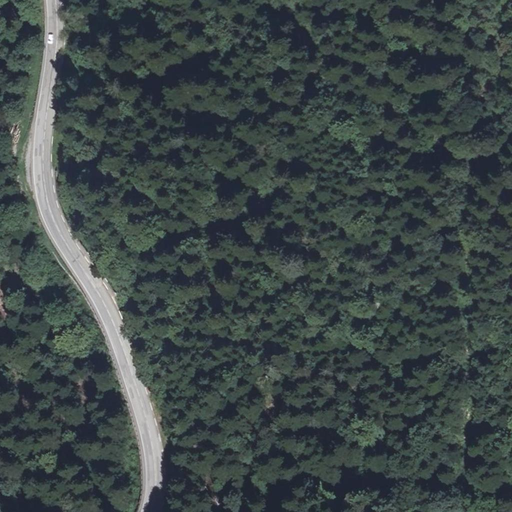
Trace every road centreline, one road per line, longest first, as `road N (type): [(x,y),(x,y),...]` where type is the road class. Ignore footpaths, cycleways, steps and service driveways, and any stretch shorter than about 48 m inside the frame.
road 1 (secondary): [(57,0),(41,183),(138,385),(152,432),(154,511)]
road 2 (track): [(466,511),(478,428),(463,256),(506,0)]
